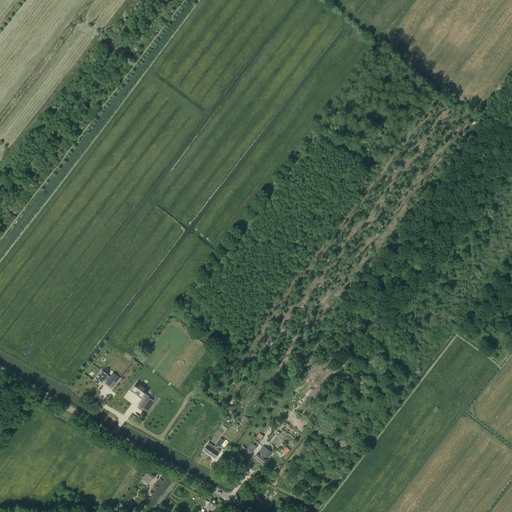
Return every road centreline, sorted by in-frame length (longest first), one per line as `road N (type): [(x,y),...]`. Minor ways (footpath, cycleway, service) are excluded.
road 1 (track): [(182,0),(0,235)]
road 2 (tertiary): [(253,511),(0,368)]
